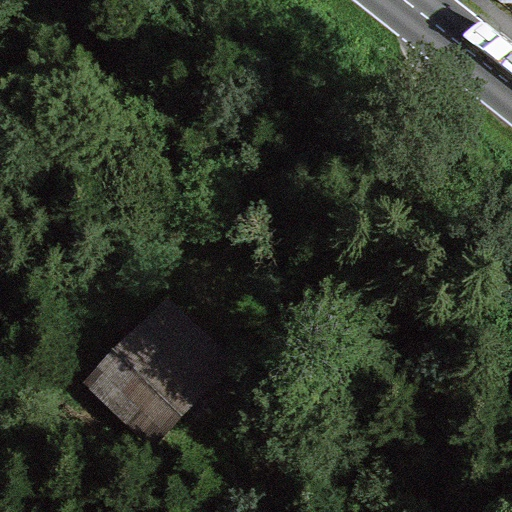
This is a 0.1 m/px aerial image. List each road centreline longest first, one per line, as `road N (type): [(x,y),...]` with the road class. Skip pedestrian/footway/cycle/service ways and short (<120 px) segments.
road 1 (track): [(423,17),(151,280)]
road 2 (track): [(0,447),(151,280)]
road 3 (primary): [(511,89),(401,0)]
